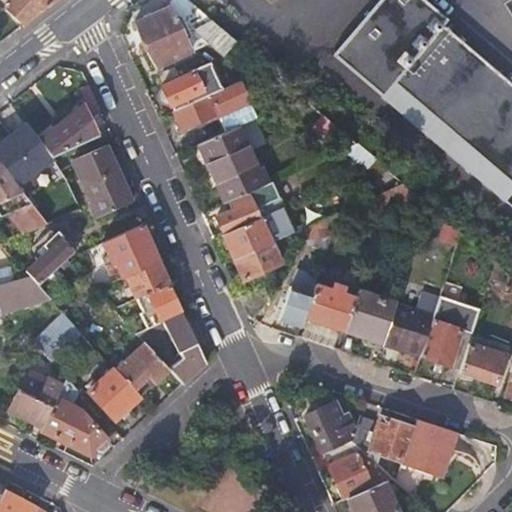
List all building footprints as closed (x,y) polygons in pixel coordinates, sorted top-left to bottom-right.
[(9,0),(4,9),(22,25),(54,0),(9,0)] [(180,0),(174,6),(138,23),(159,68),(190,54),(213,41),(225,51),(230,51),(238,41),(190,0),(180,0)] [(425,0),(374,0),(329,52),(503,201),(511,190),(511,86),(440,25),(446,18),(425,0)] [(177,111),(224,90),(211,63),(193,70),(194,73),(163,87),(165,90),(162,94),(166,102),(171,104),(172,107),(174,105),(177,111)] [(224,90),(177,111),(175,112),(182,130),(218,113),(226,133),(239,127),(258,119),(241,82),(224,90)] [(83,105),(38,140),(51,157),(97,136),(83,105)] [(0,117),(0,136),(26,120),(17,106),(0,117)] [(341,130),(324,115),(314,128),(330,142),(341,130)] [(239,127),(226,133),(199,145),(226,204),(249,193),(270,184),(263,168),(259,170),(239,127)] [(107,146),(79,158),(99,201),(126,189),(107,146)] [(369,153),(358,158),(371,170),(382,165),(369,153)] [(0,162),(0,204),(9,215),(11,214),(26,234),(47,225),(35,209),(26,196),(15,181),(0,162)] [(15,180),(26,196),(36,191),(26,174),(15,180)] [(58,174),(44,180),(51,194),(45,198),(49,206),(55,203),(62,216),(76,209),(58,174)] [(386,174),(373,181),(377,190),(390,184),(386,174)] [(278,199),(271,183),(270,184),(249,193),(250,196),(233,203),(236,210),(216,218),(224,234),(260,218),(280,209),(277,203),(257,212),(255,209),(278,199)] [(404,183),(392,189),(391,193),(413,211),(423,200),(404,183)] [(126,189),(99,201),(105,214),(132,202),(126,189)] [(392,189),(368,200),(385,215),(391,193),(392,189)] [(42,205),(35,209),(47,225),(54,221),(42,205)] [(110,241),(133,230),(127,217),(104,227),(110,241)] [(260,218),(224,234),(235,260),(271,243),(260,218)] [(123,278),(160,262),(143,226),(133,230),(110,241),(104,244),(112,264),(108,265),(112,276),(120,272),(123,278)] [(62,240),(57,235),(40,252),(44,256),(27,272),(31,276),(39,286),(68,259),(73,255),(60,241),(62,240)] [(271,243),(235,260),(245,279),(281,263),(272,243),(271,243)] [(96,290),(114,310),(145,296),(148,294),(169,285),(160,262),(123,278),(96,290)] [(0,284),(15,281),(13,273),(10,274),(8,273),(0,275),(0,284)] [(305,291),(291,287),(280,320),(302,327),(305,318),(316,285),(319,276),(311,274),(305,291)] [(0,317),(2,314),(50,299),(39,286),(31,276),(15,281),(0,284),(0,317)] [(169,285),(148,294),(161,323),(183,313),(179,305),(185,303),(182,295),(185,294),(179,280),(169,285)] [(332,291),(316,285),(305,318),(344,331),(346,326),(356,298),(343,293),(345,288),(334,284),(332,291)] [(265,287),(241,297),(248,314),(253,318),(270,300),(265,287)] [(356,298),(346,326),(383,340),(395,304),(358,292),(356,298)] [(149,305),(145,296),(114,310),(137,334),(150,328),(136,311),(149,305)] [(440,298),(434,316),(420,356),(459,370),(469,342),(480,311),(440,298)] [(395,304),(383,340),(382,344),(420,356),(434,316),(395,304)] [(137,334),(146,345),(152,351),(173,340),(182,358),(169,369),(170,371),(183,385),(207,364),(183,313),(161,323),(150,328),(137,334)] [(83,335),(66,315),(36,344),(54,362),(83,335)] [(505,354),(469,342),(459,370),(462,371),(461,376),(473,380),(475,375),(496,382),(505,354)] [(152,351),(146,345),(117,372),(140,397),(170,371),(169,369),(152,351)] [(115,370),(90,393),(115,420),(140,397),(117,372),(115,370)] [(62,389),(30,373),(10,410),(13,411),(9,417),(22,423),(25,418),(43,427),(62,389)] [(68,378),(62,389),(43,427),(42,430),(92,455),(109,440),(84,413),(73,408),(81,391),(68,378)] [(312,388),(293,397),(302,417),(304,416),(317,445),(309,449),(312,457),(319,454),(321,454),(320,452),(352,438),(354,433),(348,420),(343,422),(334,402),(327,404),(321,392),(312,388)] [(401,461),(414,428),(382,416),(372,440),(368,438),(374,423),(360,418),(354,433),(352,438),(351,442),(368,457),(370,450),(401,461)] [(458,432),(417,419),(414,428),(401,461),(401,464),(440,479),(458,432)] [(321,454),(319,454),(326,469),(327,468),(342,500),(347,498),(383,482),(391,478),(368,457),(351,442),(321,454)] [(396,511),(383,482),(347,498),(352,511),(396,511)] [(205,484),(193,510),(196,511),(258,511),(260,509),(205,484)] [(43,511),(36,506),(4,491),(0,499),(0,511),(43,511)]
